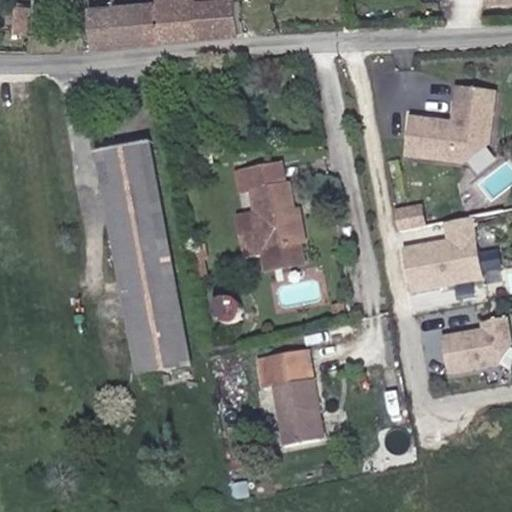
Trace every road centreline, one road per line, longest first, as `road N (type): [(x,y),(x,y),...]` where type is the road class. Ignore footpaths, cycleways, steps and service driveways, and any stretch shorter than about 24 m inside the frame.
road 1 (unclassified): [(0,63),(325,42)]
road 2 (residential): [(349,342),(380,318),(325,42)]
road 3 (unclassified): [(325,42),(511,32)]
